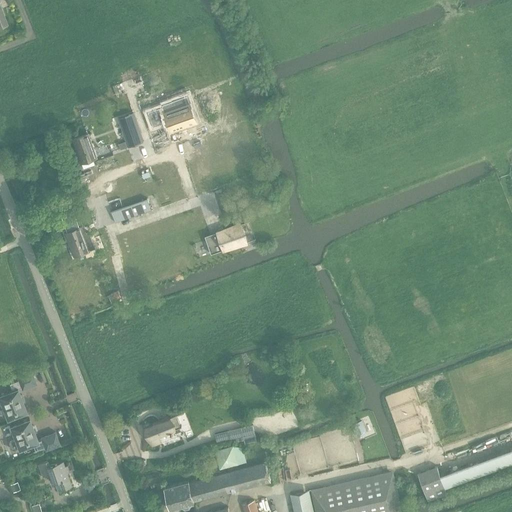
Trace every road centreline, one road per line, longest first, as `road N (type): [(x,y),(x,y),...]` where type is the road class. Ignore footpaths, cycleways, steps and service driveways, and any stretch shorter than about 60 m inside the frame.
road 1 (tertiary): [(129,511),(0,177)]
road 2 (track): [(201,511),(224,499),(413,462),(511,423)]
road 3 (track): [(511,194),(449,0)]
